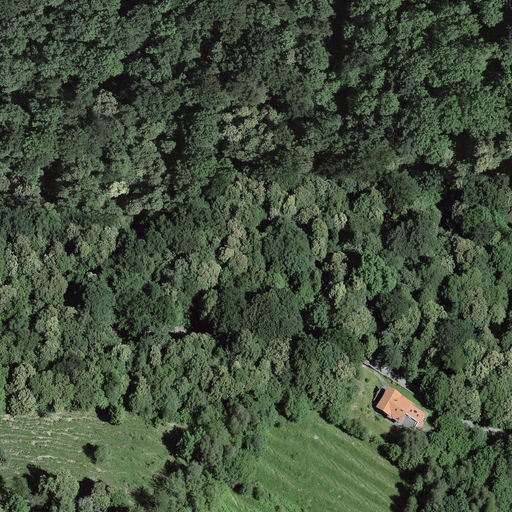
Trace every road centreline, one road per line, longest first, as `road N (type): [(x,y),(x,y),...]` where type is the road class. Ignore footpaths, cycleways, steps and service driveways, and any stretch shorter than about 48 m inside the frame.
road 1 (residential): [(511,434),(478,428),(332,341),(135,331),(0,308)]
road 2 (track): [(511,130),(419,114),(330,116),(239,64),(197,50),(104,39),(37,13),(0,9)]
